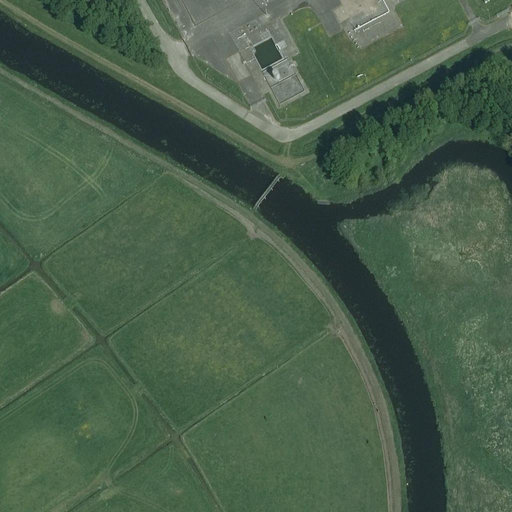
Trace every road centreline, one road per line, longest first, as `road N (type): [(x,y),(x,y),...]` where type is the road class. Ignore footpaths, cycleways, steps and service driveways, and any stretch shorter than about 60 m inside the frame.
road 1 (track): [(398,511),(401,485),(379,383),(334,299),(295,253),(23,85)]
road 2 (track): [(287,168),(4,0)]
